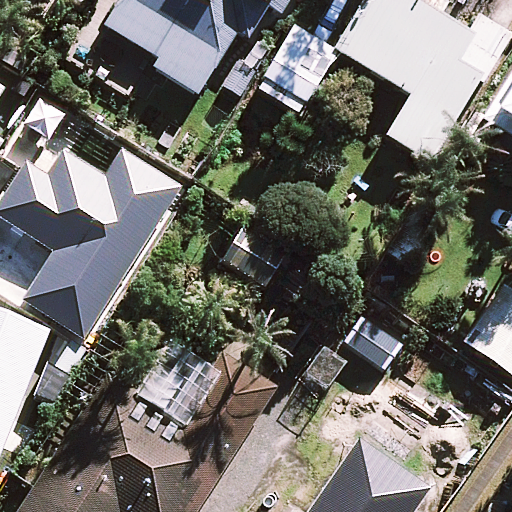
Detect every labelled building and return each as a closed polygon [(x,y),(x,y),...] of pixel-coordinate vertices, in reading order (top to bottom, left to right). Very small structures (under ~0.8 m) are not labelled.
[(280,18),(291,0),(122,0),(103,30),(157,64),(152,72),(197,101),(258,4),(280,18)] [(442,23),(455,0),(368,0),(335,54),(407,99),(383,139),(426,166),(507,34),(478,16),(465,37),(442,23)] [(334,56),(291,30),(253,92),(296,119),(334,56)] [(511,74),(482,125),(511,142),(511,74)] [(84,185),(19,142),(0,171),(0,214),(45,244),(84,185)] [(443,223),(421,208),(390,253),(412,268),(443,223)] [(285,259),(239,235),(223,265),(269,289),(285,259)] [(511,399),(511,298),(499,290),(450,364),(484,386),(510,403),(511,399)] [(0,485),(57,342),(0,319),(0,485)] [(195,511),(265,406),(167,342),(117,418),(92,401),(19,511),(195,511)] [(445,407),(392,373),(377,396),(430,430),(445,407)] [(494,430),(464,408),(434,451),(464,473),(494,430)] [(308,511),(296,511),(283,503),(276,511),(407,511),(420,493),(353,447),(308,511)]
